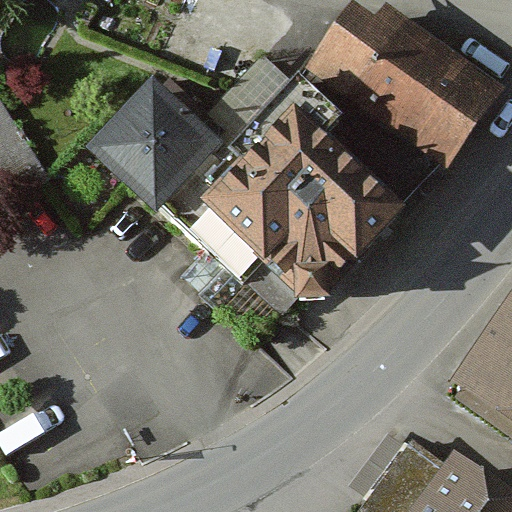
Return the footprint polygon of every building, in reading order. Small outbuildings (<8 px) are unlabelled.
[(378,32),(349,12),(313,62),(447,158),(496,89),(391,14),(378,32)] [(329,278),(402,201),(323,128),(339,111),(295,70),(226,144),(155,77),(90,147),(155,208),(184,176),(296,280),(296,294),(329,294),(329,278)] [(0,98),(0,205),(2,210),(51,179),(0,98)] [(511,343),(461,421),(511,453),(511,343)] [(379,511),(504,511),(468,484),(458,497),(416,465),(379,511)]
